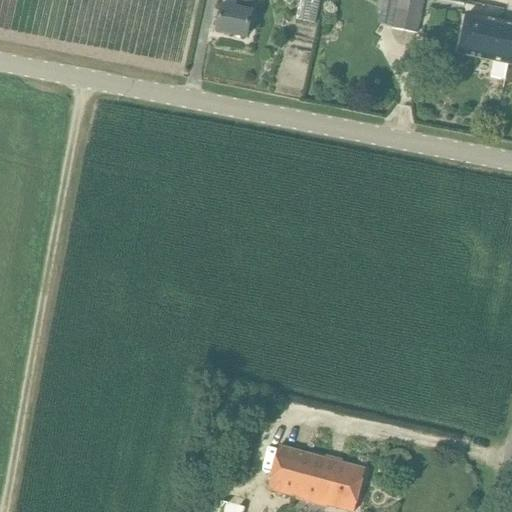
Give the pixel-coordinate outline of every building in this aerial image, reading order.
[(240,0),(239,9),(222,6),(218,32),(248,38),(253,12),(254,0),(240,0)] [(301,0),(298,13),(315,18),(320,0),(301,0)] [(382,0),(380,12),(397,16),(395,27),(417,32),(423,0),(382,0)] [(498,44),(502,22),(467,15),(460,55),(494,62),(491,77),(507,81),(510,65),(508,64),(511,47),(498,44)] [(511,24),(502,22),(498,44),(511,47),(508,64),(510,65),(511,65),(511,24)] [(355,511),(365,470),(282,447),(270,489),(351,511),(355,511)] [(218,511),(243,511),(245,507),(221,500),(218,511)]
